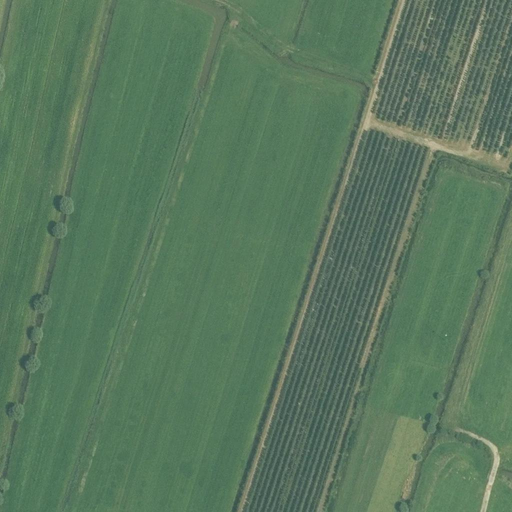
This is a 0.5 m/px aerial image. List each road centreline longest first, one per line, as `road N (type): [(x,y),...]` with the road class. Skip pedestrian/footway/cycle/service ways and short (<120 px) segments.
road 1 (track): [(242,511),(378,83)]
road 2 (track): [(378,83),(296,52),(223,0)]
